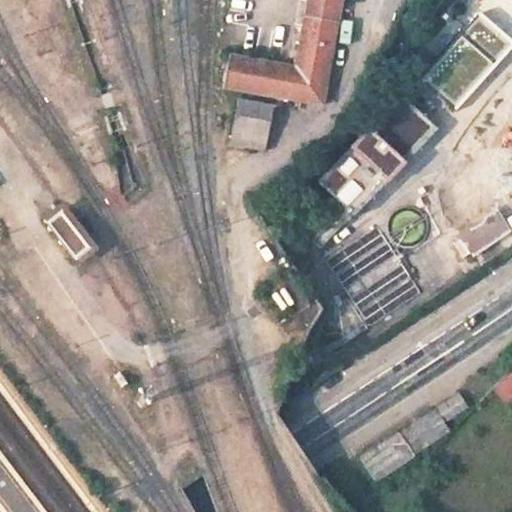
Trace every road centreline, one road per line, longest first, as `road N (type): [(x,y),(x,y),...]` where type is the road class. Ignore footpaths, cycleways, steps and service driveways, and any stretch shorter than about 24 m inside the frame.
road 1 (secondary): [(201,511),(479,331)]
road 2 (unknown): [(274,154),(338,93),(370,0)]
